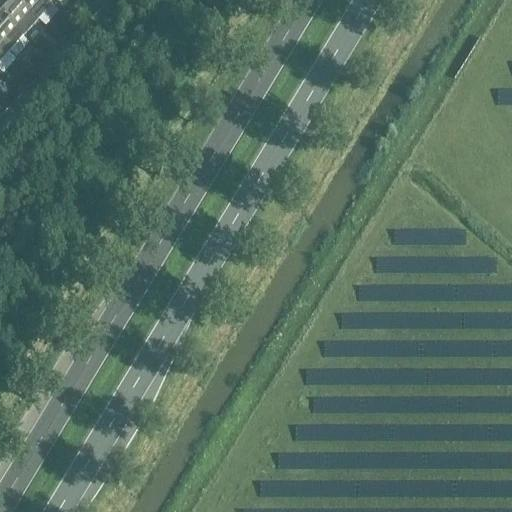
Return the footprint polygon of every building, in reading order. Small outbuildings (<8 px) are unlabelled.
[(38,23),(13,0),(0,0),(0,16),(24,38),(38,23)] [(45,0),(13,0),(38,23),(53,6),(45,0)] [(24,38),(0,16),(0,45),(10,54),(24,38)] [(71,49),(58,39),(44,56),(56,66),(71,49)] [(0,65),(10,54),(0,45),(0,65)] [(35,103),(24,93),(9,110),(20,120),(35,103)] [(394,230),(394,243),(467,243),(467,230),(394,230)]
